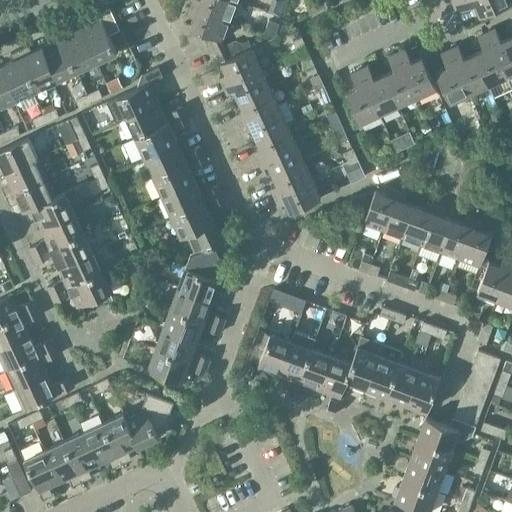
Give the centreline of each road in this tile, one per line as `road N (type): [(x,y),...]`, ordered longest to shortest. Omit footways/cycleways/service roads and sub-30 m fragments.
road 1 (residential): [(439,414),(468,334),(464,320),(264,244)]
road 2 (residential): [(264,244),(145,0)]
road 3 (residential): [(215,384),(264,244)]
road 4 (residential): [(327,66),(446,12)]
